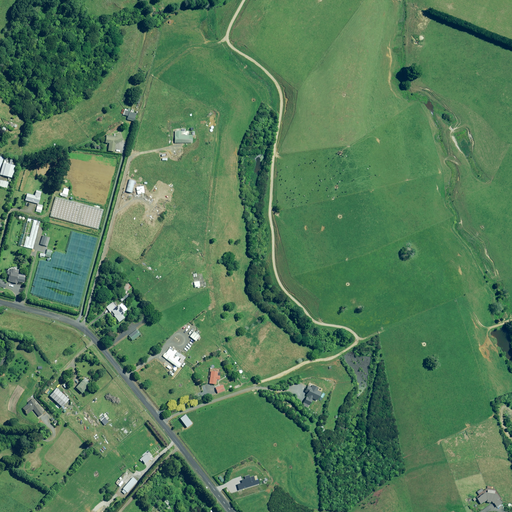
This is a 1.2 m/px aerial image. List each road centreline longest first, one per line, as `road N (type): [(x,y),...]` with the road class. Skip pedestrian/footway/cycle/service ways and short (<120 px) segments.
road 1 (unclassified): [(231,511),(87,332),(0,301)]
road 2 (unknown): [(128,160),(157,0)]
